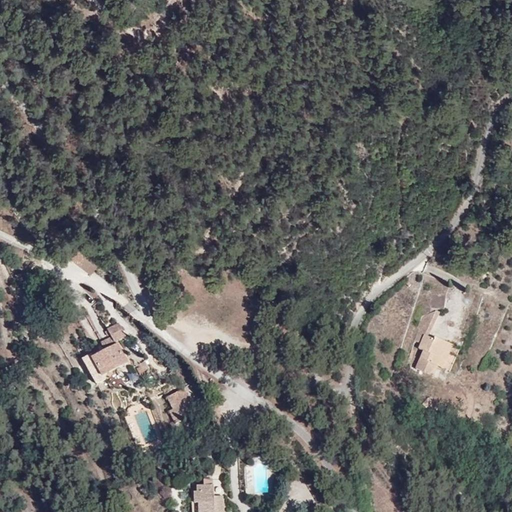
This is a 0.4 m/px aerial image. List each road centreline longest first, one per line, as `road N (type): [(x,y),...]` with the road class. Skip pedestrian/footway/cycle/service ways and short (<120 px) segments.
road 1 (unclassified): [(180,350),(213,340),(248,343),(347,387),(354,323),(377,288),(419,259),(475,185),(498,101),(511,93)]
road 2 (unclassified): [(180,350),(161,331),(39,123),(0,79)]
road 3 (unclassified): [(352,511),(332,473),(275,408),(180,350)]
